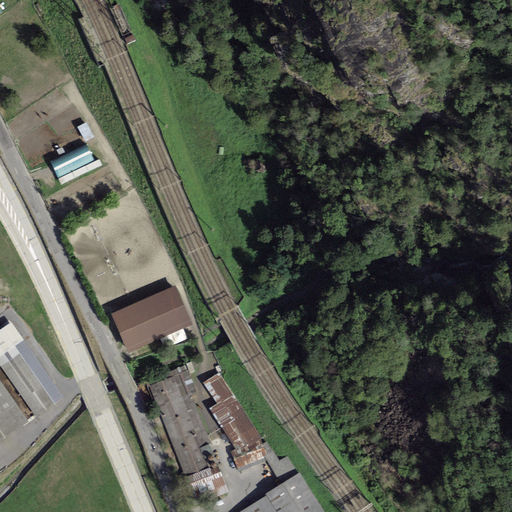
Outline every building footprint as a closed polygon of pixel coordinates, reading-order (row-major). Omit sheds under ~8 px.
[(96,168),(84,146),(47,167),(60,189),(96,168)] [(175,286),(111,314),(129,353),(192,326),(175,286)] [(51,400),(20,354),(4,365),(35,411),(51,400)] [(177,378),(152,388),(190,485),(216,475),(177,378)] [(0,435),(26,417),(0,380),(0,435)] [(259,437),(220,380),(209,388),(249,445),(259,437)] [(317,511),(295,477),(238,511),(317,511)]
